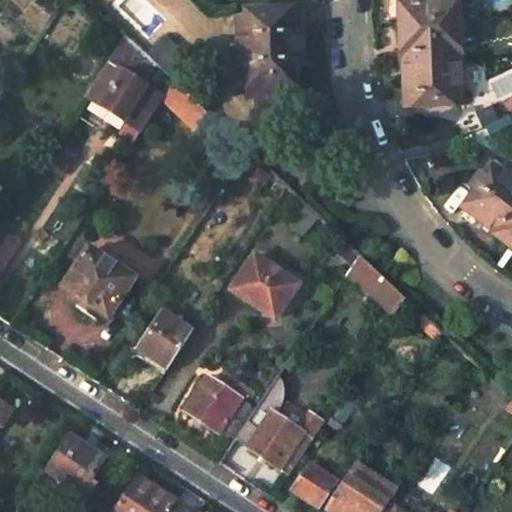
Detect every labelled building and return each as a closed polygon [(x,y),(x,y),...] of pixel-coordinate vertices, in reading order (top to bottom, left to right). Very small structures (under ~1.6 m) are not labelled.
[(397,0),(398,21),(459,18),(457,0),(397,0)] [(256,105),(270,105),(285,105),(284,76),(294,76),(293,61),(302,61),(301,31),(292,32),(291,10),(267,12),(244,12),(244,33),(234,33),(235,62),(244,62),(245,77),(254,77),(256,105)] [(398,21),(401,60),(404,60),(459,57),(462,57),(459,18),(398,21)] [(131,43),(136,38),(123,27),(119,32),(131,43)] [(165,75),(183,58),(160,35),(142,53),(165,75)] [(149,70),(117,51),(88,95),(131,122),(154,87),(142,80),(149,70)] [(404,60),(406,83),(413,83),(414,98),(450,96),(450,89),(461,88),(459,57),(404,60)] [(172,81),(162,96),(194,124),(205,112),(172,81)] [(481,124),(503,114),(498,102),(475,113),(481,124)] [(509,125),(503,114),(481,124),(486,136),(509,125)] [(245,150),(233,168),(240,172),(251,155),(245,150)] [(270,173),(257,166),(249,178),(259,185),(261,183),(262,185),(270,173)] [(511,181),(492,167),(467,200),(478,209),(473,216),(493,231),(491,235),(508,247),(511,241),(511,181)] [(358,255),(333,232),(325,241),(351,265),(358,255)] [(0,269),(10,254),(0,247),(0,269)] [(130,278),(86,248),(60,287),(105,316),(130,278)] [(295,281),(254,254),(232,286),(274,315),(295,281)] [(347,270),(394,310),(403,297),(358,255),(351,265),(347,270)] [(191,329),(161,310),(137,346),(167,366),(191,329)] [(252,411),(233,438),(245,445),(263,417),(257,413),(278,381),(278,380),(277,379),(276,377),(275,376),(252,411)] [(239,399),(205,377),(183,408),(218,431),(220,429),(233,438),(252,411),(238,401),(239,399)] [(263,417),(245,445),(276,465),(281,458),(290,463),(319,421),(304,411),(294,426),(272,412),(273,411),(274,410),(275,408),(276,407),(277,405),(277,404),(278,402),(279,400),(279,398),(280,396),(280,395),(280,394),(280,392),(280,390),(280,389),(280,387),(279,385),(279,384),(279,383),(278,382),(278,381),(257,413),(263,417)] [(0,427),(9,415),(0,409),(0,427)] [(102,462),(69,440),(45,475),(78,496),(102,462)] [(336,477),(311,461),(292,488),(317,505),(336,477)] [(352,461),(323,504),(334,511),(384,511),(390,504),(398,492),(352,461)] [(172,506),(135,481),(114,511),(174,511),(170,509),(172,506)]
